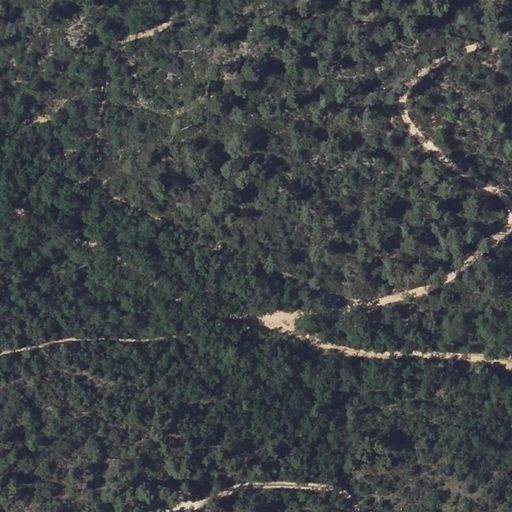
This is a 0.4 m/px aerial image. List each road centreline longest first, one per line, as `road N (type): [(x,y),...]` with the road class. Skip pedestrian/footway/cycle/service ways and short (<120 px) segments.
road 1 (track): [(511,230),(433,292),(272,321),(236,308),(189,228),(88,181),(39,199)]
road 2 (track): [(511,25),(492,40),(450,50),(411,81),(404,102),(406,122),(428,147),(511,206)]
road 3 (track): [(511,368),(366,352),(272,321)]
